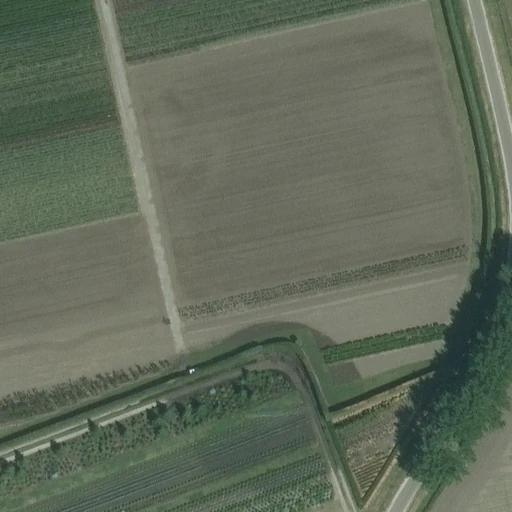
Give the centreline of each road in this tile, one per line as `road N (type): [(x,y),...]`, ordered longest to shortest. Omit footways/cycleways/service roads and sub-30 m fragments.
road 1 (track): [(353,511),(298,368),(285,359),(246,363),(0,459)]
road 2 (unclassified): [(511,260),(469,390),(399,511)]
road 3 (unclassified): [(470,0),(511,181)]
